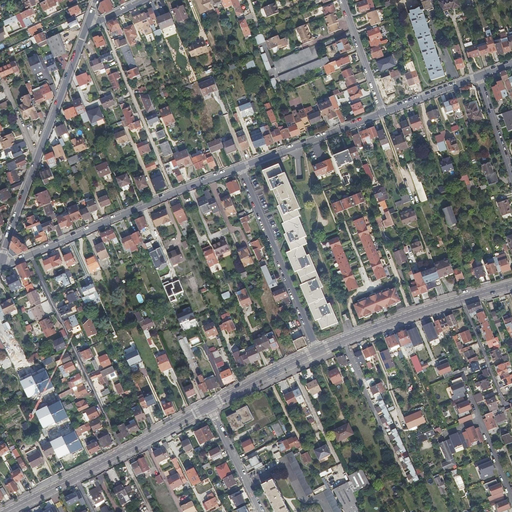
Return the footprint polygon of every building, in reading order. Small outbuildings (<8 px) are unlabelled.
[(24,5),(27,10),(31,8),(37,5),(36,4),(40,2),(38,0),(23,0),(26,4),(24,5)] [(57,0),(47,0),(41,3),(44,10),(55,4),(55,3),(58,1),(57,0)] [(106,0),(101,2),(98,10),(102,14),(114,8),(109,0),(106,0)] [(197,0),(204,15),(208,14),(202,0),(197,0)] [(202,0),(208,14),(209,16),(217,13),(212,2),(211,0),(202,0)] [(366,0),(357,3),(360,12),(369,9),(366,0)] [(433,7),(430,0),(428,0),(426,0),(422,2),(421,2),(422,6),(415,9),(410,10),(411,13),(409,14),(431,80),(445,76),(423,11),(433,7)] [(444,0),(447,9),(451,7),(455,6),(455,8),(460,6),(458,0),(444,0)] [(268,17),(279,13),(277,7),(278,7),(276,3),(264,8),(268,17)] [(238,18),(244,16),(240,5),(234,7),(238,18)] [(328,16),(335,13),(338,12),(335,5),(325,9),(328,16)] [(77,6),(69,10),(73,18),(81,14),(77,6)] [(188,18),(183,6),(174,10),(179,22),(188,18)] [(25,23),(27,26),(33,23),(29,17),(34,15),(31,8),(27,10),(21,13),(24,19),(23,19),(25,23)] [(157,19),(152,8),(148,11),(148,13),(145,14),(150,26),(154,24),(153,21),(157,19)] [(370,22),(372,26),(381,23),(376,10),(369,12),(367,13),(368,17),(370,22)] [(145,13),(145,12),(132,18),(138,32),(144,30),(146,35),(153,32),(150,26),(145,14),(145,13)] [(161,30),(175,24),(174,24),(170,13),(157,19),(161,28),(161,30)] [(329,31),(341,27),(339,23),(339,22),(335,13),(328,16),(325,17),(329,26),(328,26),(329,31)] [(16,15),(13,17),(2,22),(4,26),(18,19),(16,15)] [(74,18),(71,20),(72,21),(68,23),(70,28),(76,25),(80,23),(78,18),(75,20),(74,18)] [(116,18),(109,22),(108,24),(110,29),(112,36),(117,34),(119,35),(123,33),(116,18)] [(242,28),(248,26),(245,19),(239,21),(242,28)] [(40,23),(28,29),(31,33),(38,30),(37,28),(41,26),(40,23)] [(304,44),(306,43),(314,40),(312,36),(311,36),(306,24),(297,28),(299,33),(300,33),(304,44)] [(130,46),(135,44),(133,39),(137,37),(132,25),(123,29),(130,46)] [(250,34),(248,26),(242,28),(245,36),(250,34)] [(163,34),(161,30),(161,28),(153,32),(155,37),(163,34)] [(380,46),(388,43),(386,40),(383,41),(378,28),(368,32),(374,48),(380,46)] [(486,43),(489,53),(496,50),(493,41),(490,30),(485,32),(487,38),(485,39),(486,41),(486,43)] [(42,32),(34,36),(38,43),(42,41),(46,39),(43,33),(42,32)] [(46,39),(48,42),(53,57),(66,52),(59,33),(46,39)] [(258,45),(266,42),(266,41),(263,33),(260,34),(255,36),(258,45)] [(266,42),(269,50),(273,49),(274,52),(276,53),(280,51),(279,49),(288,45),(285,38),(280,40),(279,35),(266,41),(266,42)] [(98,36),(94,38),(98,47),(105,44),(102,37),(98,38),(98,36)] [(505,51),(505,52),(511,50),(510,48),(507,38),(507,36),(500,38),(501,39),(505,51)] [(349,44),(347,38),(337,42),(338,46),(341,54),(351,49),(349,44)] [(127,44),(125,39),(123,39),(120,41),(119,40),(115,41),(118,48),(123,46),(127,44)] [(209,51),(204,39),(196,42),(197,43),(194,44),(192,44),(188,46),(191,56),(197,54),(197,55),(209,51)] [(496,50),(498,55),(503,53),(503,52),(505,51),(501,39),(493,41),(496,50)] [(338,46),(337,42),(328,46),(322,48),(324,52),(338,46)] [(480,55),(480,56),(489,53),(486,43),(477,46),(480,55)] [(128,47),(127,44),(123,46),(124,48),(123,50),(130,70),(136,67),(137,67),(128,47)] [(464,48),(467,58),(471,56),(473,56),(474,57),(480,55),(477,46),(476,44),(464,48)] [(374,48),(370,50),(373,58),(377,57),(377,58),(383,56),(380,46),(374,48)] [(312,54),(310,48),(274,62),(277,68),(312,54)] [(101,56),(103,61),(107,60),(108,61),(113,59),(110,52),(101,56)] [(43,58),(45,63),(47,69),(48,70),(50,70),(51,72),(57,69),(53,59),(52,54),(43,58)] [(266,54),(262,55),(268,71),(272,69),(266,54)] [(28,59),(33,72),(43,68),(38,55),(28,59)] [(330,74),(336,72),(334,67),(338,65),(339,68),(351,63),(349,59),(348,56),(343,58),(339,60),(331,63),(326,65),(330,74)] [(324,66),(326,65),(331,63),(328,57),(313,63),(280,77),(283,83),(324,66)] [(377,63),(380,71),(395,65),(392,57),(377,63)] [(454,61),(457,69),(464,67),(461,58),(459,59),(459,58),(457,58),(457,60),(454,61)] [(16,61),(10,63),(11,66),(13,71),(19,69),(16,61)] [(102,61),(91,65),(94,74),(105,69),(104,66),(103,65),(102,61)] [(254,61),(246,64),(248,71),(257,68),(254,61)] [(409,85),(419,82),(412,61),(405,64),(409,73),(405,74),(409,85)] [(11,66),(0,70),(0,74),(1,76),(13,71),(11,66)] [(130,70),(127,71),(130,78),(139,74),(136,67),(130,70)] [(345,79),(354,75),(352,71),(351,69),(343,72),(345,79)] [(392,85),(390,81),(390,79),(399,75),(397,70),(396,71),(395,69),(382,74),(387,87),(392,85)] [(508,78),(506,71),(500,73),(502,81),(504,81),(508,91),(509,91),(510,93),(509,93),(510,95),(511,94),(511,98),(511,88),(508,78)] [(84,83),(90,80),(88,74),(86,75),(85,72),(76,76),(81,89),(86,87),(84,83)] [(108,76),(112,86),(113,90),(119,87),(116,78),(119,77),(118,72),(110,75),(108,76)] [(355,78),(354,75),(345,79),(348,86),(357,82),(355,78)] [(204,98),(218,92),(213,79),(198,85),(204,98)] [(492,88),(496,101),(502,98),(500,92),(504,90),(501,81),(496,83),(498,86),(492,88)] [(44,88),(40,90),(41,90),(43,95),(45,100),(52,97),(47,84),(43,85),(44,88)] [(359,91),(357,86),(348,89),(353,100),(363,96),(362,93),(361,91),(359,91)] [(31,99),(33,103),(36,102),(37,103),(45,100),(43,95),(41,90),(32,94),(34,98),(31,99)] [(31,99),(29,94),(22,97),(24,104),(19,106),(20,110),(22,111),(23,113),(22,114),(24,119),(29,117),(28,115),(31,114),(31,116),(33,120),(39,117),(37,114),(33,103),(31,99)] [(154,109),(150,99),(148,94),(141,97),(147,112),(151,110),(154,109)] [(111,96),(100,100),(104,109),(115,104),(111,96)] [(335,111),(340,109),(334,96),(329,98),(334,110),(335,111)] [(332,123),(339,120),(335,111),(329,98),(318,103),(325,120),(330,118),(332,123)] [(460,108),(457,98),(449,101),(453,110),(460,108)] [(86,111),(80,99),(73,102),(78,114),(86,111)] [(453,110),(449,101),(443,103),(446,114),(453,112),(453,110)] [(482,118),(476,102),(465,106),(470,122),(482,118)] [(254,115),(250,103),(238,107),(242,119),(254,115)] [(361,103),(353,106),(357,115),(365,112),(361,103)] [(124,104),(120,105),(125,119),(127,123),(128,125),(135,122),(129,107),(125,108),(124,104)] [(159,109),(161,116),(163,119),(165,125),(175,121),(169,105),(159,109)] [(76,114),(73,106),(64,110),(67,118),(76,114)] [(103,118),(98,106),(94,108),(94,110),(91,111),(90,109),(86,111),(92,126),(96,124),(95,121),(103,118)] [(312,124),(322,120),(319,112),(314,114),(311,107),(304,109),(307,117),(309,116),(312,124)] [(293,113),(301,133),(307,131),(305,128),(311,125),(310,123),(307,117),(304,109),(300,111),(300,112),(302,117),(299,118),(297,113),(296,110),(292,111),(293,113)] [(339,120),(341,124),(345,122),(340,109),(335,111),(338,117),(339,120)] [(440,117),(437,109),(428,113),(431,120),(440,117)] [(273,138),(275,142),(283,139),(280,131),(273,110),(268,112),(273,125),(276,124),(278,129),(274,130),(275,132),(272,133),(273,138)] [(511,110),(502,113),(508,131),(511,129),(511,110)] [(289,128),(292,137),(301,133),(293,113),(285,117),(289,128)] [(158,119),(156,114),(147,117),(150,124),(152,123),(152,121),(158,119)] [(423,126),(419,115),(410,118),(414,129),(423,126)] [(407,119),(399,122),(403,132),(404,134),(412,132),(411,130),(407,119)] [(141,129),(138,121),(135,122),(128,125),(128,126),(130,130),(137,128),(138,130),(141,129)] [(251,126),(257,143),(265,140),(262,132),(259,123),(251,126)] [(68,135),(67,132),(66,132),(63,124),(56,127),(60,135),(64,133),(65,136),(68,135)] [(379,127),(376,128),(379,136),(383,149),(391,146),(384,128),(380,130),(379,127)] [(283,139),(284,140),(292,137),(289,128),(280,131),(283,139)] [(376,128),(368,131),(371,139),(379,136),(376,128)] [(156,132),(159,139),(166,136),(164,131),(163,129),(156,132)] [(114,134),(117,144),(121,142),(122,144),(125,142),(125,141),(128,139),(125,130),(114,134)] [(242,150),(250,147),(246,136),(245,136),(242,130),(235,133),(242,150)] [(265,140),(265,141),(272,138),(273,138),(272,133),(270,130),(266,131),(262,132),(265,140)] [(435,136),(438,143),(444,141),(445,131),(445,130),(440,131),(442,134),(435,136)] [(371,139),(368,131),(360,134),(364,146),(373,143),(371,139)] [(404,134),(403,132),(391,136),(397,151),(408,147),(404,134)] [(1,144),(4,150),(14,145),(12,141),(14,140),(15,140),(11,133),(2,137),(5,143),(1,144)] [(352,137),(356,147),(357,147),(356,144),(358,144),(359,148),(363,146),(358,135),(352,137)] [(75,139),(71,140),(73,147),(75,151),(86,147),(82,138),(76,140),(75,139)] [(212,153),(224,148),(223,144),(220,138),(207,143),(209,148),(212,153)] [(450,150),(458,147),(455,139),(447,141),(450,150)] [(227,156),(239,151),(234,140),(223,144),(224,148),(227,156)] [(27,146),(25,141),(24,141),(25,145),(21,148),(19,144),(19,143),(17,144),(20,150),(22,149),(27,146)] [(164,156),(173,153),(168,141),(160,144),(164,156)] [(14,145),(4,150),(6,155),(9,153),(11,157),(22,152),(22,149),(20,150),(17,144),(16,144),(14,145)] [(61,146),(61,144),(53,148),(57,157),(65,154),(61,146)] [(150,151),(147,144),(137,148),(140,155),(150,151)] [(356,147),(349,150),(353,160),(357,158),(360,157),(357,150),(356,147)] [(211,169),(217,167),(212,153),(209,148),(203,151),(203,152),(208,163),(208,164),(209,164),(211,169)] [(349,150),(334,156),(336,162),(339,168),(343,167),(342,165),(349,163),(349,164),(354,162),(353,160),(349,150)] [(187,151),(174,156),(175,159),(180,170),(193,164),(187,151)] [(204,164),(208,163),(203,152),(192,156),(197,170),(205,167),(204,164)] [(52,153),(44,156),(49,167),(55,165),(54,162),(56,161),(52,153)] [(69,164),(74,162),(79,160),(77,155),(67,159),(69,164)] [(24,157),(15,161),(18,167),(27,163),(24,157)] [(365,171),(363,166),(360,157),(357,158),(362,172),(365,171)] [(454,168),(450,157),(444,158),(445,160),(443,160),(439,162),(443,172),(454,168)] [(179,181),(184,179),(180,170),(175,159),(171,161),(179,181)] [(330,159),(312,166),(316,176),(321,174),(322,175),(334,170),(330,159)] [(424,190),(414,161),(408,164),(421,202),(428,200),(424,190)] [(69,164),(73,173),(77,171),(74,162),(69,164)] [(95,167),(99,176),(110,171),(107,162),(95,167)] [(493,172),(489,163),(481,165),(487,184),(498,181),(495,171),(493,172)] [(375,186),(367,164),(363,166),(365,171),(368,178),(371,187),(375,186)] [(279,165),(271,168),(264,171),(272,191),(273,190),(280,206),(279,207),(284,220),(285,222),(292,220),(300,216),(297,211),(300,210),(285,174),(283,174),(279,165)] [(49,168),(40,172),(43,179),(47,177),(50,176),(48,173),(51,172),(49,168)] [(150,174),(152,180),(162,176),(160,170),(150,174)] [(19,179),(15,171),(10,174),(12,179),(10,180),(11,183),(19,179)] [(272,191),(264,171),(263,171),(271,191),(272,191)] [(130,183),(126,174),(117,178),(120,187),(122,186),(123,190),(128,188),(130,186),(129,183),(130,183)] [(457,178),(455,179),(456,182),(465,180),(469,190),(472,189),(467,175),(457,178)] [(147,186),(143,176),(135,180),(139,190),(147,186)] [(155,190),(165,186),(162,178),(158,180),(157,178),(155,179),(156,181),(153,182),(155,190)] [(236,180),(228,183),(229,186),(227,187),(230,193),(240,189),(236,180)] [(20,188),(23,181),(11,186),(13,191),(20,188)] [(11,198),(6,188),(0,190),(0,196),(1,199),(2,202),(11,198)] [(382,193),(380,188),(373,191),(376,198),(379,197),(380,200),(381,202),(385,201),(383,196),(382,193)] [(42,205),(50,202),(45,191),(35,195),(38,202),(39,206),(42,205)] [(349,197),(332,204),(335,214),(340,212),(340,210),(342,210),(343,211),(346,210),(345,208),(347,208),(348,209),(353,207),(355,206),(357,205),(357,204),(359,203),(360,204),(365,202),(361,193),(352,196),(349,197)] [(237,212),(229,194),(224,196),(225,198),(221,200),(226,213),(227,216),(237,212)] [(411,201),(408,194),(401,197),(402,200),(403,203),(411,201)] [(101,208),(110,204),(107,196),(98,200),(101,208)] [(207,200),(206,196),(201,199),(202,202),(198,204),(202,214),(212,210),(209,205),(207,200)] [(88,197),(83,199),(85,202),(89,212),(98,208),(94,198),(89,200),(88,197)] [(209,205),(212,210),(213,212),(219,209),(214,198),(207,200),(209,205)] [(509,209),(511,208),(508,200),(498,203),(502,216),(511,214),(509,209)] [(382,214),(389,211),(388,210),(385,201),(381,202),(382,206),(379,208),(382,214)] [(56,216),(50,202),(42,205),(46,215),(49,214),(49,215),(50,219),(56,216)] [(89,212),(85,202),(83,203),(85,208),(80,210),(84,221),(92,218),(89,212)] [(180,204),(171,208),(176,218),(184,214),(180,204)] [(82,217),(76,205),(70,207),(71,210),(67,211),(72,221),(82,217)] [(458,223),(455,217),(452,206),(444,209),(446,214),(447,214),(448,216),(447,218),(450,226),(458,223)] [(170,223),(165,210),(159,212),(158,211),(150,215),(156,227),(163,224),(164,225),(170,223)] [(67,212),(56,216),(60,226),(61,229),(64,228),(63,226),(66,225),(67,227),(72,225),(67,212)] [(409,212),(400,216),(404,225),(407,224),(407,223),(413,221),(409,212)] [(250,216),(249,214),(246,216),(240,218),(245,231),(250,229),(246,220),(248,220),(250,219),(249,217),(250,216)] [(26,224),(28,228),(31,227),(39,224),(37,219),(34,219),(33,215),(26,218),(28,223),(26,224)] [(300,216),(292,220),(304,249),(305,252),(308,251),(304,239),(305,238),(297,219),(300,217),(300,216)] [(143,217),(135,220),(139,230),(147,226),(143,217)] [(393,225),(390,217),(382,221),(385,228),(393,225)] [(367,255),(377,280),(387,276),(363,218),(353,221),(364,247),(366,252),(367,252),(368,254),(367,255)] [(47,221),(47,220),(44,221),(45,223),(40,224),(44,233),(49,231),(50,232),(52,231),(51,230),(53,229),(50,220),(47,221)] [(304,249),(292,220),(285,222),(305,270),(316,297),(329,328),(335,325),(327,306),(320,290),(305,252),(304,249)] [(305,270),(285,222),(284,223),(284,224),(282,225),(286,234),(285,235),(291,251),(289,252),(292,260),(297,272),(298,272),(303,285),(313,310),(318,321),(319,321),(323,331),(329,328),(316,297),(305,270)] [(39,224),(31,227),(35,236),(34,236),(36,241),(41,239),(42,241),(47,239),(44,233),(40,224),(40,223),(39,224)] [(61,229),(60,226),(55,228),(56,229),(59,237),(63,235),(61,229)] [(118,241),(113,228),(106,231),(109,239),(113,238),(115,242),(118,241)] [(109,239),(106,231),(100,234),(103,242),(109,239)] [(139,232),(131,236),(134,245),(139,243),(140,245),(144,244),(144,243),(139,232)] [(134,245),(131,236),(122,240),(125,249),(129,247),(134,245)] [(329,241),(349,292),(359,288),(350,265),(348,266),(346,260),(347,260),(342,246),(338,237),(329,241)] [(15,239),(12,238),(8,252),(13,257),(27,251),(26,248),(22,244),(21,245),(19,243),(19,242),(15,239)] [(262,248),(257,238),(250,241),(257,259),(262,257),(259,250),(262,248)] [(222,243),(212,247),(217,257),(230,252),(225,240),(221,242),(222,243)] [(420,240),(411,244),(415,253),(418,252),(418,251),(424,249),(420,240)] [(109,256),(102,241),(94,245),(101,259),(109,256)] [(202,249),(206,258),(209,267),(218,263),(211,246),(202,249)] [(236,248),(244,266),(253,262),(246,246),(242,248),(241,246),(236,248)] [(167,263),(160,248),(149,253),(156,268),(161,267),(160,265),(167,263)] [(172,265),(173,266),(183,262),(178,250),(168,255),(172,265)] [(408,262),(403,250),(394,253),(399,265),(408,262)] [(308,251),(305,252),(320,290),(322,289),(311,262),(308,256),(310,255),(308,251)] [(292,260),(289,252),(287,253),(295,273),(297,272),(292,260)] [(70,253),(63,256),(68,266),(75,263),(74,260),(72,257),(70,253)] [(505,253),(496,256),(498,262),(507,259),(505,253)] [(47,269),(62,262),(59,254),(43,261),(47,269)] [(97,261),(94,254),(85,258),(90,269),(99,266),(97,261)] [(499,273),(502,272),(498,262),(496,256),(484,261),(489,275),(498,271),(499,273)] [(454,273),(453,270),(450,263),(449,259),(434,265),(436,268),(439,278),(454,273)] [(498,262),(502,272),(511,269),(507,259),(498,262)] [(473,266),(471,260),(466,261),(467,264),(465,264),(470,279),(471,278),(472,280),(478,278),(477,278),(474,268),(473,266)] [(25,262),(16,267),(25,287),(28,293),(34,290),(32,284),(28,285),(25,278),(31,275),(31,276),(36,274),(35,271),(32,272),(32,273),(30,273),(27,265),(25,262)] [(272,280),(266,264),(261,266),(271,288),(273,287),(277,285),(275,280),(272,280)] [(474,268),(477,278),(486,275),(482,264),(479,264),(479,266),(474,268)] [(464,278),(460,267),(453,270),(454,273),(456,280),(464,278)] [(436,268),(422,272),(424,278),(427,285),(428,290),(442,285),(440,280),(439,278),(436,268)] [(70,270),(55,277),(58,283),(62,281),(64,287),(71,284),(68,277),(72,276),(70,270)] [(409,276),(412,283),(416,282),(424,278),(422,272),(409,276)] [(7,279),(6,279),(12,291),(16,289),(16,291),(23,288),(16,274),(7,279)] [(427,285),(424,278),(416,282),(420,294),(429,290),(428,290),(427,285)] [(169,284),(168,282),(163,284),(171,303),(178,301),(175,294),(183,291),(179,280),(169,284)] [(413,296),(420,294),(416,282),(412,283),(413,287),(410,288),(413,296)] [(92,284),(82,288),(85,296),(95,293),(92,284)] [(316,322),(318,321),(313,310),(303,285),(301,286),(316,322)] [(245,287),(236,291),(242,307),(252,302),(245,287)] [(287,295),(284,287),(279,289),(275,291),(272,292),(275,300),(283,297),(287,295)] [(354,305),(359,319),(365,317),(364,316),(371,313),(372,314),(377,312),(376,311),(382,309),(382,310),(390,307),(389,306),(393,304),(394,305),(401,302),(395,288),(382,293),(382,292),(366,299),(366,300),(354,305)] [(34,290),(28,293),(27,293),(33,307),(40,304),(42,303),(39,299),(41,298),(36,289),(34,290)] [(66,305),(72,302),(76,300),(80,298),(78,293),(75,294),(73,290),(68,292),(70,296),(67,297),(68,300),(65,301),(66,305)] [(229,290),(221,294),(223,299),(231,296),(229,290)] [(12,300),(12,298),(7,301),(1,304),(5,314),(11,311),(13,314),(18,312),(12,300)] [(66,305),(60,307),(63,314),(72,310),(71,307),(73,306),(72,302),(66,305)] [(470,314),(471,316),(477,314),(484,311),(480,302),(471,305),(474,312),(470,314)] [(40,304),(33,307),(31,308),(36,321),(46,317),(40,304)] [(327,306),(335,325),(338,324),(330,305),(327,306)] [(134,312),(137,319),(146,339),(150,337),(147,330),(151,328),(150,327),(153,326),(150,319),(149,319),(148,318),(142,320),(137,311),(134,312)] [(486,337),(487,341),(494,338),(484,311),(477,314),(482,328),(480,329),(484,338),(486,337)] [(500,319),(497,311),(491,313),(494,321),(500,319)] [(181,316),(186,326),(195,322),(191,312),(181,316)] [(75,314),(63,320),(64,322),(65,321),(70,331),(74,329),(73,328),(79,325),(75,314)] [(457,324),(453,314),(446,317),(450,327),(457,324)] [(221,331),(225,329),(227,328),(228,332),(236,329),(232,319),(231,320),(229,317),(227,318),(228,321),(223,323),(218,326),(219,329),(220,329),(221,331)] [(97,333),(91,318),(83,324),(88,336),(92,334),(92,335),(97,333)] [(449,328),(445,318),(439,320),(443,331),(449,328)] [(57,333),(50,319),(41,323),(47,337),(57,333)] [(443,331),(439,320),(434,322),(436,326),(434,327),(437,333),(443,331)] [(213,322),(203,327),(208,337),(212,335),(213,337),(219,334),(213,322)] [(434,327),(432,322),(423,326),(422,326),(425,333),(426,333),(429,342),(439,339),(437,333),(434,327)] [(283,326),(276,328),(280,336),(286,333),(283,326)] [(417,328),(408,332),(411,342),(414,348),(423,345),(420,335),(417,328)] [(408,332),(407,330),(401,332),(397,334),(402,346),(411,342),(408,332)] [(472,340),(468,330),(460,334),(465,343),(470,341),(472,340)] [(268,339),(266,335),(257,339),(261,350),(271,346),(268,339)] [(399,345),(394,335),(390,336),(385,338),(390,348),(399,345)] [(453,336),(459,350),(460,349),(464,348),(463,344),(461,345),(460,341),(459,342),(456,335),(453,336)] [(279,346),(275,336),(268,339),(271,346),(272,349),(279,346)] [(307,346),(303,336),(293,341),(297,351),(307,346)] [(190,366),(197,363),(187,339),(184,340),(183,337),(178,340),(190,366)] [(493,347),(494,350),(498,348),(500,347),(498,342),(499,341),(497,337),(494,338),(487,341),(490,348),(493,347)] [(67,346),(63,338),(54,342),(58,350),(67,346)] [(256,347),(258,352),(261,350),(257,339),(253,341),(255,344),(256,347)] [(363,350),(367,359),(374,355),(376,359),(378,358),(377,354),(376,354),(372,346),(363,350)] [(251,362),(261,358),(258,352),(256,347),(246,351),(251,362)] [(39,348),(36,349),(38,354),(40,358),(41,361),(44,360),(39,348)] [(490,352),(494,361),(500,358),(502,362),(509,359),(507,355),(502,357),(498,348),(494,350),(490,352)] [(82,353),(83,355),(85,359),(93,355),(90,349),(82,353)] [(215,362),(217,367),(220,366),(223,365),(217,349),(210,352),(215,362)] [(242,367),(251,362),(246,351),(245,349),(236,353),(242,366),(242,367)] [(391,358),(387,349),(379,353),(383,362),(386,369),(388,369),(394,366),(391,358)] [(470,364),(478,360),(475,352),(474,353),(473,349),(464,353),(466,357),(467,356),(470,364)] [(141,361),(137,350),(124,355),(129,366),(141,361)] [(359,365),(366,362),(361,351),(354,354),(359,365)] [(57,363),(58,367),(64,365),(63,364),(71,360),(68,352),(59,356),(61,358),(62,361),(57,363)] [(242,366),(236,353),(233,354),(239,367),(242,366)] [(422,370),(414,353),(408,355),(416,373),(422,370)] [(38,354),(26,359),(28,363),(40,358),(38,354)] [(111,363),(107,354),(99,357),(103,366),(111,363)] [(348,364),(344,355),(337,358),(341,367),(348,364)] [(165,371),(172,368),(166,356),(157,360),(162,372),(165,371)] [(453,372),(447,358),(439,361),(441,365),(437,367),(440,375),(443,374),(445,378),(454,375),(453,372)] [(75,369),(72,362),(60,367),(64,378),(66,377),(70,375),(69,372),(75,369)] [(212,372),(218,369),(217,367),(215,362),(209,365),(212,372)] [(509,375),(505,363),(498,366),(500,369),(497,370),(499,375),(500,375),(501,379),(503,379),(506,386),(511,383),(511,378),(511,379),(509,375)] [(114,371),(112,366),(100,371),(105,382),(107,385),(108,385),(107,383),(109,383),(105,376),(104,375),(114,371)] [(337,368),(328,373),(333,384),(342,379),(337,368)] [(219,373),(224,383),(233,379),(229,369),(221,373),(219,373)] [(489,374),(487,369),(483,370),(484,374),(479,376),(481,380),(491,376),(490,373),(489,374)] [(100,371),(100,370),(90,375),(92,378),(98,376),(98,378),(101,383),(105,382),(100,371)] [(45,371),(32,377),(40,393),(53,386),(45,371)] [(450,396),(452,401),(463,397),(464,397),(463,392),(465,391),(462,383),(467,380),(466,377),(465,375),(464,372),(460,373),(457,374),(459,378),(456,380),(451,381),(453,386),(450,387),(453,395),(450,396)] [(82,382),(79,374),(71,377),(72,380),(71,381),(73,386),(82,382)] [(32,377),(31,375),(20,381),(28,398),(40,393),(32,377)] [(204,392),(209,390),(205,380),(202,375),(198,376),(201,384),(199,386),(200,389),(202,389),(204,392)] [(205,380),(209,390),(218,386),(214,376),(205,380)] [(376,403),(383,400),(381,396),(380,393),(376,385),(373,378),(367,381),(368,385),(374,382),(375,386),(370,388),(376,398),(374,399),(376,403)] [(483,391),(492,388),(488,378),(476,383),(477,387),(481,386),(483,391)] [(322,391),(316,380),(307,384),(312,395),(322,391)] [(385,391),(381,382),(376,385),(380,393),(385,391)] [(81,384),(57,395),(59,398),(78,390),(77,389),(82,386),(81,384)] [(77,389),(78,390),(80,395),(77,396),(78,399),(91,394),(90,390),(87,391),(84,385),(82,386),(77,389)] [(186,394),(188,398),(196,394),(192,385),(183,389),(186,394)] [(102,396),(110,393),(108,388),(105,389),(105,390),(101,392),(102,396)] [(284,396),(289,405),(293,403),(298,401),(294,393),(293,391),(284,396)] [(304,399),(300,391),(294,393),(298,401),(299,403),(305,401),(304,399)] [(144,398),(143,395),(140,396),(144,407),(148,406),(144,398)] [(144,398),(148,406),(156,402),(153,395),(144,398)] [(227,417),(233,430),(244,425),(246,429),(257,424),(260,429),(277,421),(265,395),(251,402),(250,401),(246,403),(247,406),(236,411),(237,412),(227,417)] [(458,420),(459,424),(471,419),(472,419),(470,415),(468,410),(471,409),(467,400),(464,402),(463,397),(452,401),(450,402),(451,403),(452,407),(456,405),(459,414),(458,414),(459,419),(458,420)] [(497,401),(495,397),(486,400),(491,412),(493,412),(499,409),(496,402),(497,401)] [(83,400),(76,403),(79,410),(88,406),(86,402),(85,402),(83,400)] [(389,425),(394,423),(383,400),(378,402),(380,406),(375,408),(377,413),(382,411),(385,417),(380,419),(383,424),(387,422),(389,425)] [(68,417),(60,401),(47,407),(56,423),(68,417)] [(163,406),(167,415),(175,411),(171,402),(163,406)] [(56,423),(47,407),(47,405),(35,412),(43,429),(56,423)] [(99,415),(95,406),(86,410),(90,419),(99,415)] [(142,412),(140,407),(132,411),(137,421),(146,417),(143,412),(142,412)] [(499,425),(508,422),(505,415),(507,414),(505,407),(499,409),(493,412),(494,415),(495,416),(499,425)] [(404,418),(408,427),(416,424),(417,426),(426,422),(421,411),(404,418)] [(488,431),(493,428),(497,427),(494,418),(493,419),(492,416),(494,415),(493,412),(491,412),(483,416),(484,418),(487,417),(487,418),(483,419),(488,431)] [(311,414),(306,416),(310,424),(315,421),(311,414)] [(101,427),(97,419),(90,423),(94,431),(101,427)] [(285,436),(278,421),(271,424),(279,439),(285,436)] [(135,422),(127,426),(130,433),(138,429),(135,422)] [(75,431),(77,437),(81,435),(80,431),(86,428),(84,424),(74,429),(75,431)] [(121,432),(117,435),(119,439),(128,435),(124,424),(119,426),(121,432)] [(353,434),(348,424),(333,431),(338,441),(353,434)] [(211,432),(208,426),(195,432),(201,444),(213,438),(211,432)] [(463,433),(468,446),(473,445),(471,441),(478,438),(480,442),(485,440),(479,427),(475,429),(474,426),(466,429),(467,431),(463,433)] [(402,453),(406,451),(396,428),(391,430),(393,434),(388,436),(391,441),(395,439),(398,445),(393,447),(396,452),(400,450),(402,453)] [(435,435),(433,429),(426,432),(428,438),(435,435)] [(77,437),(75,431),(62,437),(70,453),(83,447),(77,437)] [(428,438),(426,432),(418,436),(420,442),(428,438)] [(446,441),(451,454),(456,452),(454,447),(462,444),(464,449),(468,447),(468,446),(463,433),(459,435),(458,432),(450,435),(451,438),(446,440),(446,441)] [(502,436),(506,444),(509,443),(510,445),(511,444),(511,436),(511,437),(509,433),(502,436)] [(99,439),(103,447),(106,446),(107,448),(109,446),(108,445),(112,443),(108,434),(99,439)] [(70,453),(62,437),(62,436),(50,442),(52,445),(57,455),(59,459),(70,453)] [(296,437),(293,439),(292,437),(287,440),(291,448),(295,445),(296,448),(300,446),(296,437)] [(188,439),(181,442),(186,452),(193,448),(188,439)] [(246,441),(242,443),(246,452),(255,448),(251,439),(246,441)] [(287,440),(287,439),(278,444),(282,452),(291,448),(287,440)] [(444,469),(456,464),(451,454),(446,441),(440,443),(447,462),(442,464),(444,469)] [(0,454),(1,457),(12,452),(8,443),(0,446),(0,454)] [(91,454),(100,449),(97,443),(87,447),(91,454)] [(57,455),(52,445),(42,449),(43,450),(48,460),(57,455)] [(313,451),(318,460),(331,454),(327,445),(313,451)] [(159,463),(170,457),(166,450),(165,447),(162,449),(161,448),(153,452),(159,463)] [(220,452),(218,447),(209,451),(214,460),(223,456),(220,452)] [(21,458),(17,450),(13,452),(17,460),(21,458)] [(280,451),(274,454),(276,459),(282,456),(280,451)] [(293,453),(292,451),(286,455),(307,496),(313,493),(312,491),(295,456),(293,453)] [(44,462),(39,452),(26,459),(31,469),(44,462)] [(312,461),(308,452),(302,455),(303,458),(302,459),(305,464),(312,461)] [(246,467),(248,472),(261,467),(257,455),(246,459),(249,466),(246,467)] [(414,482),(419,479),(417,474),(409,457),(404,459),(406,463),(402,464),(404,469),(408,467),(411,473),(407,475),(409,480),(413,478),(414,482)] [(27,468),(23,460),(21,458),(17,460),(23,470),(27,468)] [(150,470),(144,458),(141,459),(140,458),(138,459),(139,460),(137,461),(138,462),(143,473),(150,470)] [(172,460),(184,483),(187,481),(182,473),(181,470),(177,462),(178,461),(176,458),(172,460)] [(481,480),(494,474),(493,470),(495,469),(491,461),(489,462),(488,458),(474,463),(475,468),(480,466),(483,474),(480,475),(481,480)] [(143,473),(138,462),(131,465),(137,476),(143,473)] [(229,468),(226,463),(216,468),(222,479),(224,478),(232,474),(229,468)] [(201,482),(194,468),(186,472),(193,486),(201,482)] [(320,477),(332,472),(331,468),(318,473),(320,477)] [(358,501),(353,492),(370,484),(362,469),(349,476),(351,481),(348,482),(334,489),(345,511),(359,511),(355,502),(358,501)] [(173,489),(183,484),(178,473),(171,477),(171,478),(168,480),(173,489)] [(232,474),(224,478),(228,488),(236,484),(234,479),(232,474)] [(457,488),(463,485),(459,474),(453,477),(457,488)] [(441,483),(439,477),(434,479),(442,495),(445,493),(443,488),(446,487),(443,482),(441,483)] [(18,490),(12,478),(8,481),(9,483),(6,484),(11,493),(18,490)] [(90,481),(92,484),(94,483),(96,485),(97,487),(100,485),(96,478),(90,481)] [(262,484),(275,511),(289,511),(273,479),(272,479),(265,482),(262,484)] [(488,497),(490,502),(503,496),(504,496),(502,491),(503,491),(500,483),(498,484),(496,479),(484,484),(486,491),(489,489),(492,496),(488,497)] [(113,490),(123,509),(126,507),(124,505),(131,501),(123,485),(113,490)] [(327,489),(325,485),(318,488),(320,493),(323,491),(327,489)] [(93,498),(96,504),(103,501),(100,494),(103,492),(100,486),(90,491),(93,498)] [(152,498),(147,488),(144,490),(148,498),(149,500),(151,499),(152,498)] [(342,511),(330,488),(327,489),(323,491),(333,511),(342,511)] [(240,495),(238,491),(229,495),(231,499),(232,498),(236,506),(245,502),(243,497),(241,494),(240,495)] [(65,498),(69,505),(80,499),(82,504),(86,503),(80,492),(77,493),(76,492),(65,498)] [(203,504),(207,510),(209,509),(215,506),(214,503),(218,502),(215,497),(213,493),(209,495),(210,497),(208,497),(210,500),(203,504)] [(490,502),(489,502),(491,506),(496,504),(498,511),(508,511),(507,509),(510,508),(507,500),(505,500),(503,496),(490,502)] [(104,503),(103,501),(96,504),(93,498),(92,499),(97,507),(104,503)] [(184,511),(193,511),(197,510),(192,501),(182,506),(184,511)]
